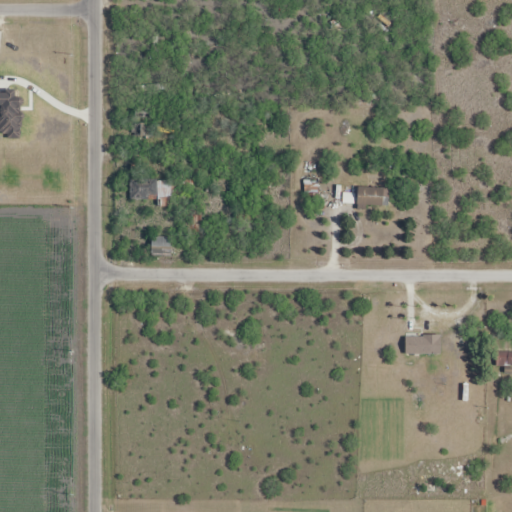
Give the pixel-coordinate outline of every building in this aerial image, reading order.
[(156,124),(136,126),(137,139),(157,137),(156,124)] [(173,208),(173,181),(131,181),(131,200),(158,200),(158,208),(173,208)] [(384,188),(357,188),(357,208),(384,208),(384,188)] [(345,205),(355,204),(354,195),(343,196),(345,205)] [(171,258),(171,239),(151,239),(151,258),(171,258)] [(441,336),(405,336),(405,354),(441,354),(441,336)] [(496,367),(511,367),(511,352),(496,353),(496,367)]
